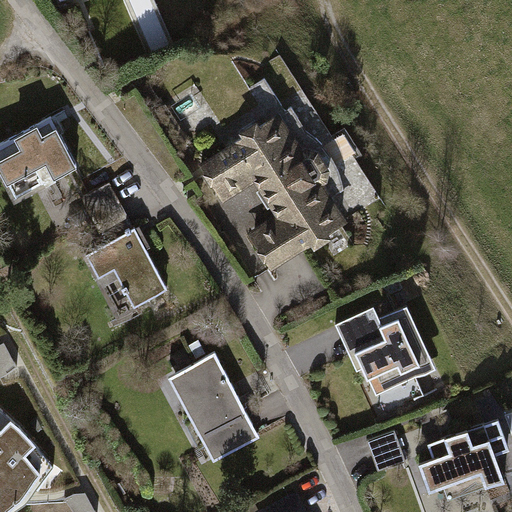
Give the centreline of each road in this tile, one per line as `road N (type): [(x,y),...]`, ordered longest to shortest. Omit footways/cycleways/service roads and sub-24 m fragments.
road 1 (residential): [(19,0),(276,355),(347,511)]
road 2 (track): [(511,320),(335,33),(327,0)]
